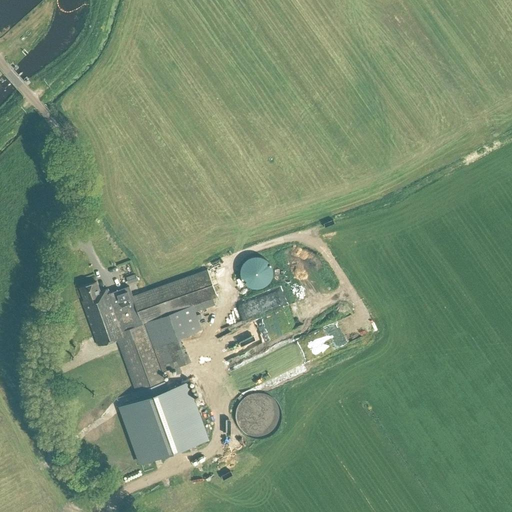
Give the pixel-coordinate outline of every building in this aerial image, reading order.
[(96,282),(80,288),(85,300),(82,301),(98,346),(118,338),(140,398),(121,405),(142,461),(208,437),(187,380),(168,387),(162,371),(143,323),(193,304),(217,295),(207,268),(132,296),(129,286),(109,293),(107,289),(100,292),(96,282)] [(135,273),(126,276),(128,283),(138,280),(135,273)] [(197,316),(193,304),(143,323),(162,371),(191,360),(182,337),(201,329),(198,320),(197,316)] [(284,310),(280,315),(287,321),(291,317),(284,310)] [(233,373),(243,370),(241,365),(232,369),(233,373)] [(236,389),(228,393),(234,408),(243,404),(236,389)] [(148,480),(140,467),(127,476),(135,489),(148,480)]
